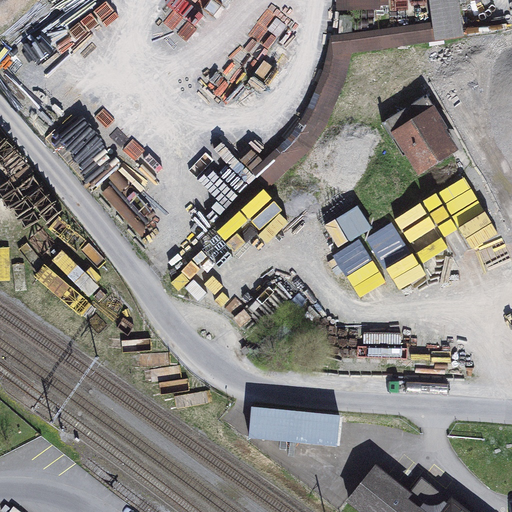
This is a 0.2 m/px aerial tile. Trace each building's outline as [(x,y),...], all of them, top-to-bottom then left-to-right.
[(259,0),(212,0),(165,42),(221,105),(295,39),(259,0)] [(348,0),(349,10),(375,9),(375,0),(348,0)] [(440,0),(446,38),(463,36),(457,0),(440,0)] [(137,205),(10,53),(0,61),(0,88),(146,263),(183,232),(151,194),(137,205)] [(410,153),(420,169),(452,150),(440,132),(447,128),(427,96),(383,124),(404,157),(410,153)] [(256,285),(293,257),(265,218),(227,246),(256,285)] [(461,511),(444,498),(422,481),(406,500),(400,495),(404,490),(375,468),(348,501),(361,511),(461,511)] [(461,511),(470,511),(472,510),(449,492),(444,498),(461,511)]
